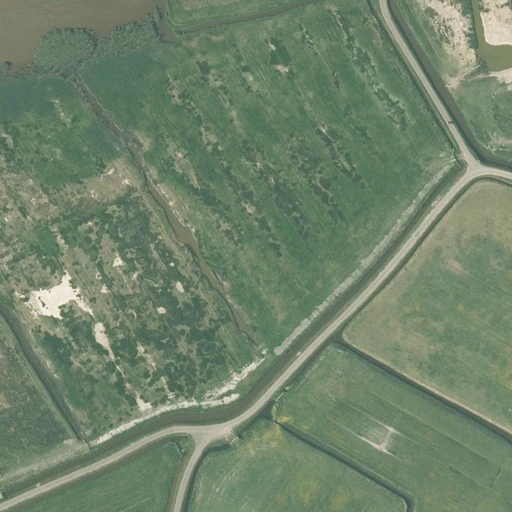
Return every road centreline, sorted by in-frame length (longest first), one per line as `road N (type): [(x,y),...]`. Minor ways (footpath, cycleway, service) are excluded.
road 1 (unclassified): [(206,432),(237,424),(261,404),(477,169)]
road 2 (unclassified): [(0,507),(167,431),(206,432)]
road 3 (unclassified): [(477,169),(383,0)]
